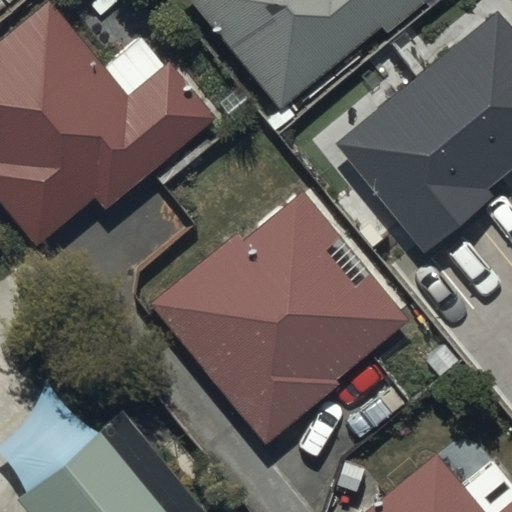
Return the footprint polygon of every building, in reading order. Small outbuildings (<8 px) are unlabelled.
[(186,0),(282,115),(382,32),(392,43),(444,0),(186,0)] [(113,71),(58,2),(0,48),(0,197),(41,248),(103,198),(112,209),(224,119),(176,61),(168,67),(148,43),(113,71)] [(511,209),(492,185),(458,212),(485,246),(511,223),(511,209)] [(250,237),(165,305),(280,448),(356,387),(350,381),(428,319),(324,189),(256,244),(250,237)] [(205,511),(128,420),(20,510),(21,511),(205,511)] [(440,448),(361,511),(511,511),(511,477),(497,459),(468,482),(440,448)]
